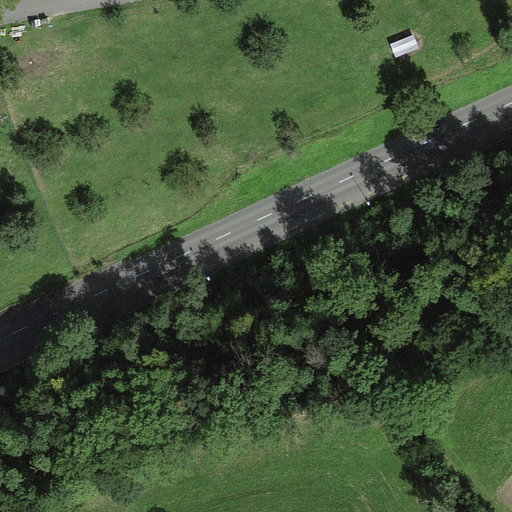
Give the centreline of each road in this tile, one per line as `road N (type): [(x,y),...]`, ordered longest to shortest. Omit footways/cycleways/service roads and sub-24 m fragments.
road 1 (tertiary): [(0,333),(511,99)]
road 2 (track): [(489,511),(430,438),(412,397)]
road 3 (track): [(511,317),(454,374),(412,397)]
